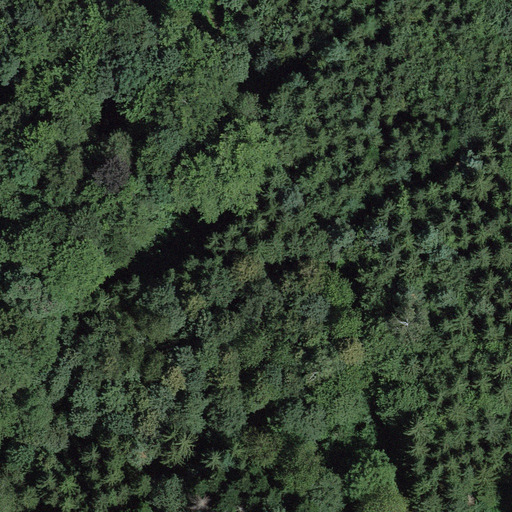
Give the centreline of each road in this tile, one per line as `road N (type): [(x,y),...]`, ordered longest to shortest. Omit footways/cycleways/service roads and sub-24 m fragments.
road 1 (track): [(408,511),(320,240),(275,163),(230,139),(145,122),(0,132)]
road 2 (track): [(199,0),(248,77),(275,163)]
